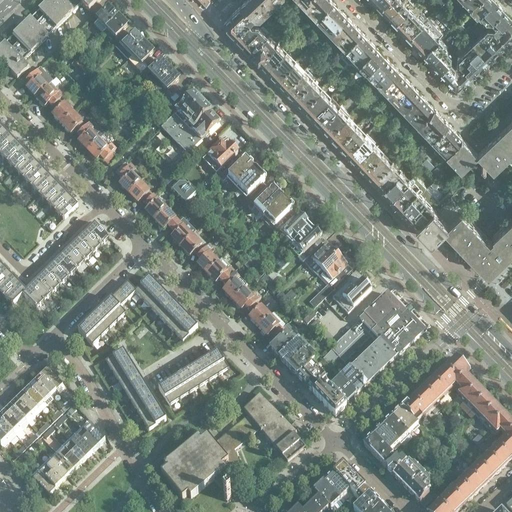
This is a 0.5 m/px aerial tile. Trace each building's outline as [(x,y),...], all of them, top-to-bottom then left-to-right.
[(52,34),(78,9),(68,0),(62,0),(61,1),(60,0),(51,0),(39,12),(45,17),(40,21),(52,34)] [(101,1),(99,0),(68,0),(78,9),(82,5),(94,17),(102,9),(97,4),(101,1)] [(271,5),(266,0),(246,0),(246,1),(244,1),(242,3),(242,4),(242,5),(254,18),(257,18),(260,15),(262,17),(268,11),(266,9),(271,5)] [(332,1),(332,0),(303,0),(308,4),(306,6),(312,12),(314,11),(318,15),(333,1),(332,1)] [(408,9),(403,5),(405,3),(402,0),(386,0),(379,7),(394,22),(408,9)] [(503,7),(499,3),(498,4),(494,0),(478,0),(473,5),(471,6),(481,17),(483,17),(484,15),(489,21),(492,21),(494,19),(503,10),(502,8),(503,7)] [(347,17),(333,1),(318,15),(322,20),(320,21),(327,28),(328,26),(333,30),(347,17)] [(235,36),(250,22),(254,18),(242,5),(224,21),(224,25),(235,36)] [(107,30),(118,19),(115,15),(112,11),(111,12),(109,10),(106,13),(102,9),(94,17),(107,30)] [(422,24),(418,20),(420,18),(414,11),(412,13),(408,9),(394,22),(408,37),(422,24)] [(511,18),(503,10),(494,19),(498,23),(493,28),(506,41),(507,40),(508,40),(511,37),(511,36),(511,35),(511,18)] [(362,32),(347,17),(333,30),(337,35),(335,36),(341,43),(343,41),(347,46),(362,32)] [(124,32),(127,28),(126,27),(126,26),(123,22),(122,23),(118,19),(107,30),(120,44),(128,36),(124,32)] [(27,58),(52,34),(40,21),(36,26),(31,20),(14,36),(19,42),(15,46),(27,58)] [(250,51),(266,36),(256,25),(252,25),(250,22),(235,36),(250,51)] [(437,39),(432,35),(434,33),(428,27),(426,29),(422,24),(408,37),(423,53),(437,39)] [(505,43),(505,42),(506,41),(493,28),(493,27),(490,27),(474,42),(488,58),(489,57),(491,57),(494,54),(494,52),(500,46),(501,47),(505,43)] [(376,47),(362,32),(347,46),(351,50),(349,52),(356,58),(357,56),(361,61),(376,47)] [(259,60),(276,43),(268,34),(266,36),(250,51),(259,60)] [(133,57),(144,46),(141,42),(141,41),(138,38),(137,38),(135,37),(132,40),(128,36),(120,44),(116,47),(128,60),(132,56),(133,57)] [(451,57),(446,51),(448,50),(448,48),(438,38),(437,39),(423,53),(424,54),(424,55),(427,59),(428,58),(434,65),(434,66),(437,69),(438,69),(439,70),(449,61),(451,59),(451,57)] [(487,59),(488,58),(474,42),(458,57),(458,61),(471,74),(472,73),(473,74),(477,70),(477,69),(483,63),(484,63),(488,60),(487,59)] [(268,69),(286,52),(277,43),(276,43),(259,60),(262,63),(262,64),(265,67),(266,67),(268,69)] [(23,63),(27,58),(15,46),(11,50),(5,45),(0,49),(0,62),(17,80),(29,69),(23,63)] [(64,46),(58,52),(63,57),(69,51),(64,46)] [(150,58),(153,55),(152,53),(152,52),(149,49),(148,49),(144,46),(133,57),(135,60),(133,62),(139,69),(141,66),(146,70),(154,62),(150,58)] [(390,62),(376,47),(361,61),(366,65),(364,67),(370,73),(372,72),(376,76),(390,62)] [(277,78),(294,61),(286,52),(268,69),(271,72),(271,73),(274,76),(275,76),(277,78)] [(77,60),(72,65),(84,77),(89,72),(77,60)] [(286,87),(303,70),(294,61),(277,78),(280,81),(280,82),(283,86),(284,85),(286,87)] [(471,74),(458,61),(454,66),(449,61),(439,70),(455,87),(458,87),(465,80),(466,80),(470,77),(470,75),(471,74)] [(158,84),(170,72),(167,69),(167,68),(164,64),(163,65),(161,63),(158,67),(154,62),(146,70),(149,74),(146,77),(152,84),(155,81),(158,84)] [(405,77),(390,62),(376,76),(380,80),(378,82),(384,89),(386,87),(390,91),(405,77)] [(41,68),(34,75),(26,82),(30,87),(27,90),(29,91),(28,92),(31,96),(32,95),(36,99),(51,85),(54,81),(41,68)] [(294,96),(312,79),(303,70),(286,87),(289,90),(289,92),(292,95),(293,95),(294,96)] [(180,90),(176,85),(179,82),(178,80),(178,79),(175,75),(174,76),(170,72),(158,84),(153,89),(167,103),(180,90)] [(419,93),(405,77),(390,91),(395,96),(393,97),(399,104),(401,102),(405,106),(419,93)] [(303,105),(321,88),(312,79),(294,96),(298,100),(297,101),(300,104),(302,104),(303,105)] [(58,92),(51,85),(36,99),(39,103),(39,104),(42,107),(43,107),(45,108),(48,105),(52,109),(60,101),(64,98),(63,97),(64,96),(60,91),(58,92)] [(312,114),(330,98),(321,88),(303,105),(306,109),(306,110),(309,113),(310,113),(312,114)] [(434,108),(419,93),(405,106),(409,111),(407,113),(413,119),(415,117),(419,122),(434,108)] [(206,139),(220,125),(211,116),(211,115),(194,97),(177,115),(162,128),(179,146),(178,147),(187,156),(205,139),(206,139)] [(321,124),(338,107),(330,98),(312,114),(315,118),(315,119),(318,122),(319,122),(321,124)] [(63,103),(60,101),(52,109),(56,113),(53,116),(54,118),(54,119),(57,123),(58,122),(62,126),(73,115),(76,112),(65,101),(63,103)] [(142,113),(135,106),(131,110),(138,117),(142,113)] [(329,133),(347,116),(338,107),(321,124),(324,127),(324,128),(327,131),(328,131),(329,133)] [(448,123),(448,121),(446,119),(444,119),(438,112),(438,111),(436,108),(434,108),(419,122),(424,126),(422,128),(428,134),(430,132),(434,137),(448,123)] [(76,112),(73,115),(62,126),(65,129),(65,130),(68,134),(69,133),(71,135),(74,132),(78,136),(87,127),(83,122),(84,121),(76,112)] [(338,142),(356,125),(347,116),(329,133),(333,136),(333,137),(336,141),(337,140),(338,142)] [(149,127),(142,120),(136,125),(139,129),(143,132),(146,130),(147,129),(148,128),(149,127)] [(494,170),(511,152),(511,120),(477,154),(467,164),(483,181),(494,170)] [(92,123),(87,127),(78,136),(82,140),(79,143),(80,145),(80,146),(83,149),(84,149),(88,152),(99,141),(104,137),(105,136),(92,123)] [(463,138),(448,123),(434,137),(438,141),(436,143),(442,149),(444,148),(448,152),(463,138)] [(133,134),(139,129),(136,125),(134,124),(128,129),(133,134)] [(347,151),(365,134),(356,125),(338,142),(341,145),(341,147),(344,149),(346,150),(347,151)] [(404,137),(397,130),(394,133),(401,140),(404,137)] [(7,134),(0,140),(0,155),(14,142),(7,134)] [(356,160),(373,143),(365,134),(347,151),(350,154),(350,156),(353,159),(354,159),(356,160)] [(104,137),(99,141),(88,152),(91,156),(91,157),(94,161),(95,160),(97,162),(100,158),(104,162),(105,162),(107,164),(116,156),(113,153),(115,152),(117,149),(112,144),(111,145),(104,137)] [(410,143),(404,137),(401,140),(407,146),(410,143)] [(467,164),(477,154),(463,138),(448,152),(449,152),(447,154),(462,170),(467,164)] [(238,161),(235,158),(238,156),(237,155),(238,153),(225,140),(216,148),(207,157),(214,165),(211,167),(221,177),(226,172),(238,161)] [(14,142),(0,155),(0,156),(1,156),(3,159),(2,159),(7,164),(7,165),(22,150),(14,142)] [(365,169),(382,153),(373,143),(356,160),(359,164),(359,165),(362,169),(364,168),(365,169)] [(22,150),(7,165),(8,165),(9,164),(11,167),(10,168),(15,172),(15,173),(30,158),(22,150)] [(373,179),(391,162),(382,153),(365,169),(368,173),(368,174),(371,177),(372,177),(373,179)] [(30,158),(15,173),(17,172),(19,175),(18,176),(23,180),(23,181),(38,166),(30,158)] [(230,177),(243,164),(241,162),(239,160),(238,161),(226,172),(230,177)] [(238,188),(256,172),(251,167),(254,163),(251,160),(247,162),(246,161),(243,164),(230,177),(228,178),(238,188)] [(382,188),(400,171),(391,162),(373,179),(377,182),(377,183),(380,187),(381,187),(382,188)] [(38,166),(23,181),(23,182),(24,181),(27,183),(26,184),(31,189),(46,175),(38,166)] [(172,172),(168,168),(159,177),(168,186),(177,177),(175,175),(172,172)] [(140,184),(127,170),(119,178),(123,182),(120,186),(122,187),(121,188),(125,192),(125,191),(129,195),(140,184)] [(391,197),(409,180),(400,171),(382,188),(391,197)] [(264,186),(262,184),(265,182),(264,181),(267,177),(264,174),(260,176),(256,172),(238,188),(252,203),(266,189),(264,186)] [(437,178),(431,172),(426,176),(432,182),(437,178)] [(46,175),(31,189),(31,190),(32,189),(35,191),(34,192),(39,197),(38,197),(39,197),(39,198),(54,183),(46,175)] [(443,184),(437,178),(432,182),(438,188),(443,184)] [(434,206),(421,193),(409,180),(391,197),(394,201),(394,202),(397,205),(399,205),(408,215),(408,216),(411,219),(412,219),(416,223),(434,206)] [(197,195),(184,182),(181,182),(172,190),(171,191),(178,199),(185,206),(186,206),(197,195)] [(54,183),(39,198),(40,197),(43,200),(42,200),(47,205),(46,205),(47,206),(62,191),(59,188),(54,183)] [(153,197),(149,193),(140,184),(129,195),(133,199),(132,199),(135,203),(136,202),(138,204),(141,201),(145,205),(153,197)] [(266,217),(283,200),(279,196),(281,192),(278,189),(274,191),(273,190),(271,193),(269,191),(266,189),(252,203),(266,217)] [(62,191),(47,206),(48,205),(51,208),(50,208),(55,213),(54,213),(55,214),(70,199),(62,191)] [(166,210),(153,197),(145,205),(149,209),(146,212),(148,214),(147,215),(150,218),(151,218),(155,222),(166,210)] [(477,226),(468,216),(450,198),(438,210),(434,206),(416,223),(417,224),(420,227),(420,228),(421,228),(426,233),(431,238),(431,239),(432,239),(432,238),(435,235),(436,235),(436,234),(439,231),(440,231),(440,230),(443,227),(444,227),(445,227),(450,232),(450,233),(451,233),(455,238),(456,238),(459,242),(477,226)] [(70,199),(55,214),(56,213),(59,216),(58,217),(63,221),(62,222),(63,222),(78,208),(70,199)] [(293,215),(291,212),(293,211),(292,210),(294,206),(291,202),(287,205),(283,200),(266,217),(280,232),(295,217),(293,215)] [(179,224),(166,210),(155,222),(158,225),(158,226),(161,229),(162,229),(164,231),(167,227),(171,232),(179,224)] [(293,246),(311,229),(306,225),(309,221),(306,218),(302,220),(301,219),(299,221),(297,219),(295,217),(280,232),(293,246)] [(511,217),(493,236),(495,238),(509,253),(510,253),(510,252),(511,249),(511,217)] [(192,237),(179,224),(171,232),(175,236),(172,239),(173,241),(173,242),(176,245),(177,245),(181,248),(192,237)] [(92,228),(87,233),(101,249),(102,248),(101,247),(103,245),(104,245),(109,241),(110,240),(95,225),(92,228)] [(474,258),(491,241),(477,226),(459,242),(460,242),(465,247),(464,247),(464,248),(465,248),(470,253),(470,254),(470,253),(474,257),(474,258)] [(320,240),(320,239),(319,238),(322,235),(319,231),(315,234),(311,229),(293,246),(303,256),(320,240)] [(87,233),(78,241),(93,256),(94,256),(93,255),(95,253),(96,253),(101,249),(87,233)] [(205,250),(192,237),(181,248),(184,252),(184,253),(187,256),(188,255),(190,257),(193,254),(197,258),(205,250)] [(503,258),(508,253),(508,254),(509,254),(509,253),(495,238),(492,242),(491,241),(474,258),(479,262),(479,263),(480,263),(484,268),(484,269),(485,269),(488,272),(488,273),(489,273),(489,272),(491,270),(492,270),(492,269),(497,264),(498,264),(497,264),(503,259),(503,258)] [(320,240),(303,256),(307,260),(324,245),(322,242),(320,240)] [(78,241),(70,249),(85,264),(84,263),(87,260),(88,261),(92,257),(93,257),(93,256),(78,241)] [(322,273),(338,257),(327,246),(324,244),(309,259),(322,273)] [(70,249),(62,257),(77,272),(76,271),(79,268),(79,269),(84,265),(85,264),(70,249)] [(218,264),(205,250),(197,258),(201,262),(198,266),(199,267),(199,268),(202,272),(203,271),(207,275),(218,264)] [(249,259),(244,254),(240,258),(245,263),(249,259)] [(62,257),(54,265),(69,280),(68,279),(71,276),(71,277),(76,272),(76,273),(77,272),(62,257)] [(340,275),(348,268),(338,257),(317,277),(327,288),(311,304),(316,309),(324,301),(333,293),(335,291),(334,289),(344,279),(340,275)] [(258,280),(264,274),(251,260),(244,266),(256,279),(258,280)] [(231,277),(235,273),(231,269),(227,273),(218,264),(207,275),(210,279),(210,280),(213,283),(214,282),(216,284),(219,281),(223,285),(231,277)] [(51,268),(46,273),(60,288),(61,288),(60,287),(62,284),(63,285),(68,280),(68,281),(69,280),(54,265),(51,268)] [(3,268),(0,270),(0,286),(11,276),(3,268)] [(344,279),(352,272),(350,270),(348,268),(340,275),(344,279)] [(46,273),(37,281),(52,296),(53,296),(52,295),(54,292),(55,293),(60,288),(60,289),(60,288),(46,273)] [(11,276),(0,286),(0,294),(3,298),(3,299),(19,284),(11,276)] [(267,276),(261,281),(272,293),(278,288),(267,276)] [(244,290),(231,277),(223,285),(227,289),(224,292),(225,294),(225,295),(228,298),(229,298),(233,302),(244,290)] [(357,278),(333,301),(348,316),(372,293),(362,283),(357,278)] [(135,295),(143,303),(158,289),(149,280),(136,293),(134,295),(135,295)] [(23,296),(23,297),(35,309),(37,311),(38,310),(37,309),(39,307),(40,308),(44,304),(45,303),(44,302),(47,300),(51,296),(52,297),(52,296),(37,281),(26,292),(26,293),(23,296)] [(19,284),(3,299),(4,299),(5,298),(7,301),(7,302),(11,306),(11,307),(12,308),(14,306),(13,306),(23,297),(23,296),(26,293),(26,292),(19,284)] [(111,301),(120,310),(135,295),(134,295),(136,293),(128,285),(120,293),(111,301)] [(143,303),(151,311),(165,297),(160,291),(158,289),(143,303)] [(257,304),(244,290),(233,302),(236,305),(236,306),(239,309),(240,309),(242,311),(245,307),(249,312),(257,304)] [(291,303),(285,297),(281,293),(276,298),(286,308),(291,303)] [(416,325),(407,316),(407,317),(404,314),(388,297),(387,296),(364,317),(364,318),(361,322),(366,328),(369,325),(379,336),(383,340),(388,345),(386,346),(389,350),(391,348),(399,357),(424,333),(416,325)] [(151,311),(159,320),(173,305),(169,300),(165,297),(151,311)] [(103,310),(117,324),(126,316),(120,310),(111,301),(103,310)] [(270,317),(257,304),(249,312),(253,316),(250,319),(251,321),(251,322),(254,325),(255,325),(259,328),(270,317)] [(326,304),(318,309),(321,314),(329,309),(326,304)] [(159,320),(167,328),(181,313),(178,309),(173,305),(159,320)] [(94,317),(109,332),(117,324),(103,310),(102,310),(94,317)] [(167,328),(175,336),(189,322),(187,319),(181,313),(167,328)] [(86,325),(101,340),(109,332),(94,317),(93,319),(86,325)] [(283,330),(270,317),(259,328),(262,332),(262,333),(265,336),(266,335),(268,337),(271,334),(275,338),(283,330)] [(175,336),(183,345),(198,330),(195,328),(189,322),(175,336)] [(78,334),(92,349),(101,340),(86,325),(84,328),(78,334)] [(294,346),(288,341),(291,338),(283,330),(275,338),(279,342),(271,350),(274,354),(274,355),(277,359),(278,358),(280,360),(294,346)] [(344,363),(371,338),(365,332),(339,358),(344,363)] [(289,369),(306,352),(310,349),(301,340),(294,346),(280,360),(289,369)] [(395,361),(380,346),(371,354),(386,370),(395,361)] [(310,366),(315,361),(306,352),(289,369),(298,378),(311,366),(310,366)] [(332,352),(324,359),(330,365),(337,358),(332,352)] [(106,364),(112,374),(130,363),(124,353),(106,364)] [(208,360),(219,378),(229,371),(218,354),(208,360)] [(386,370),(371,354),(362,363),(376,379),(386,370)] [(198,366),(209,384),(219,378),(208,360),(198,366)] [(474,383),(467,376),(468,374),(455,360),(428,385),(427,385),(425,388),(424,389),(423,390),(439,405),(448,396),(447,394),(453,388),(457,388),(461,393),(456,398),(462,404),(478,388),(477,387),(477,386),(475,384),(474,383)] [(112,374),(119,384),(136,373),(130,363),(112,374)] [(362,363),(353,372),(352,372),(367,388),(376,379),(362,363)] [(189,372),(199,390),(209,384),(198,366),(189,372)] [(325,381),(311,366),(298,378),(313,394),(320,387),(320,386),(325,381)] [(63,386),(47,370),(41,376),(57,393),(63,386)] [(367,388),(352,372),(353,372),(351,371),(350,370),(340,380),(357,397),(367,388)] [(179,378),(190,396),(199,390),(189,372),(179,378)] [(119,384),(125,393),(142,383),(137,375),(136,373),(119,384)] [(57,393),(41,376),(35,382),(51,399),(51,398),(57,393)] [(169,384),(180,402),(190,396),(179,378),(169,384)] [(357,397),(340,380),(330,389),(347,407),(357,397)] [(51,399),(35,382),(33,384),(29,388),(47,408),(53,401),(51,398),(51,399)] [(125,393),(131,403),(148,392),(142,383),(125,393)] [(159,391),(170,408),(180,402),(169,384),(159,391)] [(347,407),(330,389),(329,389),(325,392),(320,387),(313,394),(336,418),(347,407)] [(47,408),(29,388),(22,394),(41,414),(47,408)] [(500,411),(492,402),(483,393),(483,392),(480,389),(479,389),(478,388),(462,404),(489,432),(505,416),(504,415),(504,414),(502,411),(500,411)] [(423,421),(439,405),(423,390),(423,391),(421,391),(419,393),(419,394),(408,405),(407,404),(402,410),(417,426),(417,425),(422,420),(423,421)] [(131,403),(137,413),(154,402),(148,392),(131,403)] [(41,414),(22,394),(16,400),(35,420),(41,414)] [(234,452),(260,431),(261,433),(260,434),(261,435),(262,434),(276,451),(294,436),(294,437),(297,435),(260,397),(244,412),(248,417),(214,445),(207,437),(202,442),(199,439),(170,462),(164,467),(167,471),(161,475),(162,477),(183,501),(188,497),(191,500),(214,481),(220,489),(242,471),(236,454),(234,452)] [(35,420),(16,400),(10,406),(29,426),(35,420)] [(154,402),(137,413),(143,423),(160,412),(154,402)] [(29,426),(10,406),(7,410),(4,413),(22,432),(29,426)] [(417,426),(402,410),(392,419),(408,437),(419,427),(417,425),(417,426)] [(143,423),(149,433),(166,422),(160,412),(143,423)] [(22,432),(4,413),(0,416),(0,420),(16,438),(22,432)] [(504,440),(511,432),(511,422),(510,421),(510,419),(507,417),(506,417),(505,416),(489,432),(495,438),(500,433),(504,436),(504,440)] [(408,437),(392,419),(382,428),(399,446),(408,437)] [(16,438),(0,420),(0,433),(10,444),(16,438)] [(65,425),(63,424),(60,421),(56,425),(60,430),(65,425)] [(106,443),(87,423),(80,429),(99,449),(106,443)] [(399,446),(382,428),(373,437),(390,454),(399,446)] [(99,449),(80,429),(74,435),(93,455),(99,449)] [(506,466),(511,460),(511,432),(504,440),(497,447),(495,445),(486,454),(502,470),(502,469),(504,469),(506,467),(506,466)] [(10,444),(0,433),(0,446),(4,450),(10,444)] [(306,450),(300,444),(305,440),(299,433),(297,435),(294,437),(294,436),(276,451),(288,465),(306,450)] [(93,455),(74,435),(68,441),(87,461),(93,455)] [(390,454),(373,437),(363,446),(387,470),(396,461),(390,454)] [(87,461),(68,441),(62,447),(81,467),(87,461)] [(81,467),(62,447),(56,453),(74,473),(81,467)] [(74,473),(56,453),(49,459),(68,479),(74,473)] [(479,493),(497,475),(498,475),(500,473),(501,471),(502,470),(486,454),(458,481),(474,497),(475,496),(476,496),(478,494),(479,493)] [(164,467),(170,462),(165,455),(154,464),(151,467),(158,479),(159,479),(162,477),(161,475),(167,471),(164,467)] [(394,478),(408,465),(407,464),(406,464),(400,458),(396,461),(387,470),(388,471),(387,473),(390,476),(392,475),(394,478)] [(68,479),(49,459),(43,465),(62,485),(68,479)] [(62,485),(43,465),(37,472),(56,491),(62,485)] [(371,494),(343,465),(333,474),(350,492),(361,503),(371,494)] [(408,492),(423,477),(413,466),(411,468),(408,465),(394,478),(408,492)] [(37,472),(31,478),(50,497),(56,491),(37,472)] [(350,492),(333,474),(333,475),(332,475),(331,476),(330,476),(329,477),(328,478),(327,479),(327,480),(324,484),(341,501),(350,492)] [(429,492),(429,485),(427,482),(428,482),(423,477),(408,492),(416,500),(415,501),(418,504),(419,504),(420,505),(425,500),(425,499),(429,495),(427,493),(429,492)] [(458,511),(469,502),(470,502),(472,499),(473,498),(474,497),(458,481),(444,494),(446,496),(429,511),(458,511)] [(341,501),(324,484),(314,493),(319,498),(319,499),(329,509),(331,511),(341,501)] [(355,511),(369,511),(379,503),(371,494),(361,503),(354,511),(355,511)] [(326,511),(329,509),(319,499),(304,511),(301,511),(298,509),(294,511),(326,511)] [(425,509),(430,504),(425,500),(420,505),(425,509)] [(386,511),(388,511),(379,503),(369,511),(386,511)]
